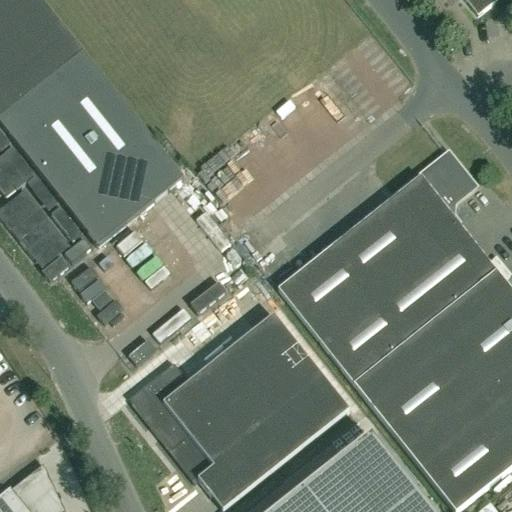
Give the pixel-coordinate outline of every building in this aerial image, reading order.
[(0,0),(0,126),(98,250),(154,206),(184,182),(84,56),(39,0),(0,0)] [(456,0),(458,2),(460,0),(462,0),(478,19),(501,0),(456,0)] [(198,137),(201,111),(183,108),(179,135),(198,137)] [(448,158),(395,200),(278,293),(451,511),(461,511),(511,471),(511,294),(446,212),(473,190),(448,158)] [(228,235),(250,220),(237,200),(214,215),(228,235)] [(219,511),(226,511),(349,414),(273,318),(188,386),(174,367),(128,403),(149,429),(152,427),(161,438),(158,440),(194,486),(197,484),(219,511)] [(426,511),(370,441),(280,511),(426,511)] [(63,511),(43,468),(0,502),(0,511),(63,511)]
